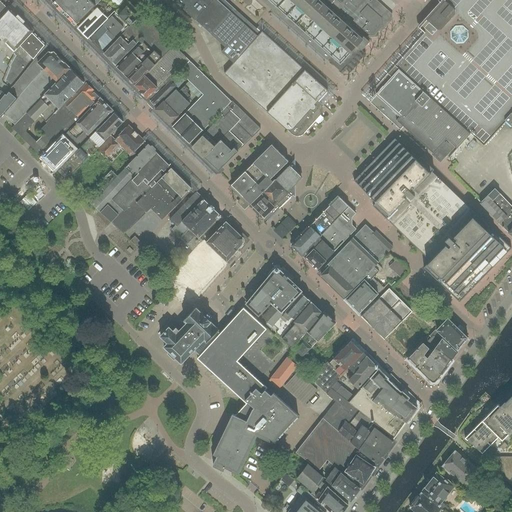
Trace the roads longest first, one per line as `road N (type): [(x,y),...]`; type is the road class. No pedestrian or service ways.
road 1 (unclassified): [(435,404),(24,0)]
road 2 (residential): [(143,343),(90,288),(110,268),(90,245),(78,210),(0,131)]
road 3 (residential): [(248,511),(192,461),(202,415),(197,397),(143,343)]
road 4 (tertiary): [(435,404),(511,295)]
road 5 (tertiary): [(358,511),(435,404)]
